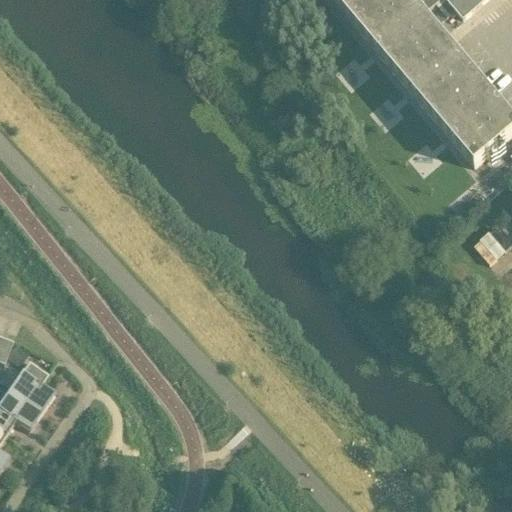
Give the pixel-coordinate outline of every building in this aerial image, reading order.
[(462,25),(491,0),(328,0),(474,172),(511,139),(511,123),(450,51),(423,18),(443,2),(462,25)] [(12,346),(1,342),(0,345),(0,367),(4,369),(12,346)] [(28,358),(16,349),(6,363),(18,372),(28,358)] [(8,395),(41,418),(54,400),(40,390),(48,380),(28,366),(8,395)] [(28,437),(41,418),(8,395),(0,406),(0,437),(5,441),(15,427),(28,437)] [(0,458),(0,447),(5,441),(0,437),(0,477),(9,464),(0,458)]
